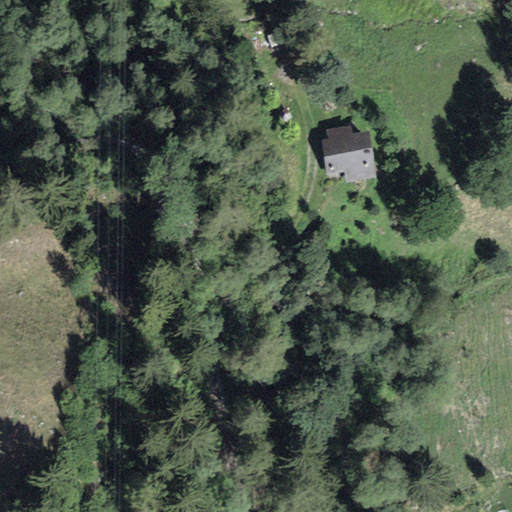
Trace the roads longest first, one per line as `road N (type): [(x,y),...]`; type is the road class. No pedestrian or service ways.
road 1 (track): [(246,511),(167,174),(135,145),(36,147),(0,133)]
road 2 (track): [(309,194),(267,280),(258,418),(264,511)]
